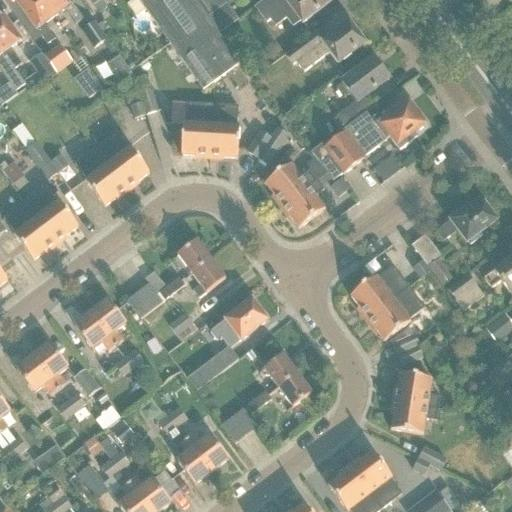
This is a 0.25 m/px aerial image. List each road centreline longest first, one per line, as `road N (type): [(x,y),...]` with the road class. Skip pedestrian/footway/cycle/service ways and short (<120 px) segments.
road 1 (residential): [(289,292),(214,203),(179,199),(0,328)]
road 2 (residential): [(222,511),(346,412),(350,384),(289,292)]
road 3 (residential): [(289,292),(489,136)]
road 4 (unclassified): [(385,0),(489,136)]
road 5 (tertiary): [(511,114),(427,3)]
